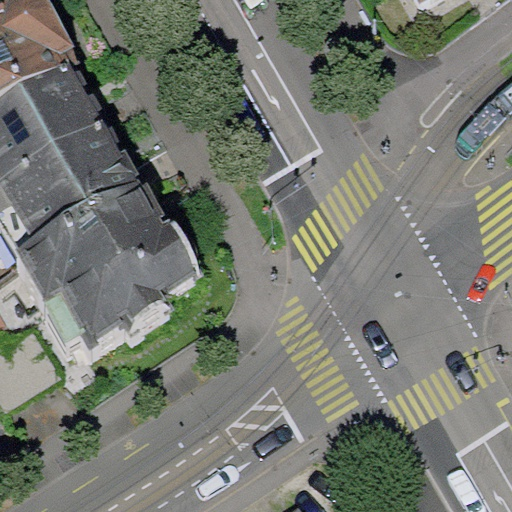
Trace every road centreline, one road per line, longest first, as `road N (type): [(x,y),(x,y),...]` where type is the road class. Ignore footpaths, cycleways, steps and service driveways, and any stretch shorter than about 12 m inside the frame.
road 1 (primary): [(211,0),(393,307)]
road 2 (tertiary): [(393,307),(101,511)]
road 3 (primary): [(393,307),(511,511)]
road 4 (tertiary): [(511,217),(393,307)]
